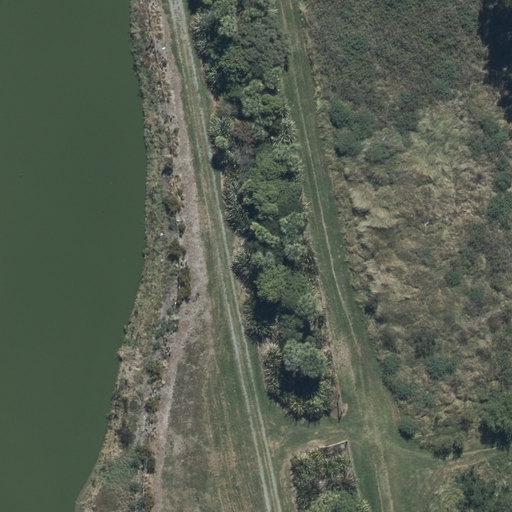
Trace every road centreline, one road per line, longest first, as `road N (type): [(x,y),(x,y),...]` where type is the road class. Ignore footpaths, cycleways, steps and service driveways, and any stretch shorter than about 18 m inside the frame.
road 1 (track): [(180,0),(276,511)]
road 2 (track): [(392,511),(300,0)]
